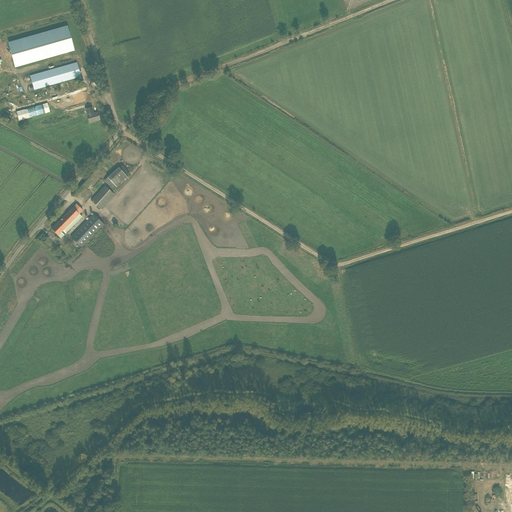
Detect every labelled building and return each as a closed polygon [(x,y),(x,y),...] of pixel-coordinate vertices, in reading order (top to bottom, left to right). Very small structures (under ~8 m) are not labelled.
[(67,27),(9,44),(16,67),(73,51),(67,27)] [(30,76),(34,89),(81,76),(77,62),(30,76)] [(85,93),(62,98),(63,101),(65,100),(65,103),(86,98),(85,93)] [(51,111),(49,102),(16,112),(19,121),(51,111)] [(94,114),(92,107),(85,109),(89,123),(100,120),(98,112),(94,114)] [(119,168),(118,167),(107,177),(114,185),(116,188),(127,178),(119,168)] [(101,209),(114,194),(104,185),(91,201),(101,209)] [(76,204),(52,229),(60,237),(61,238),(64,235),(63,234),(61,232),(64,230),(67,233),(82,217),(79,214),(83,210),(76,204)] [(93,214),(71,237),(77,244),(81,247),(81,246),(84,244),(103,224),(93,214)]
